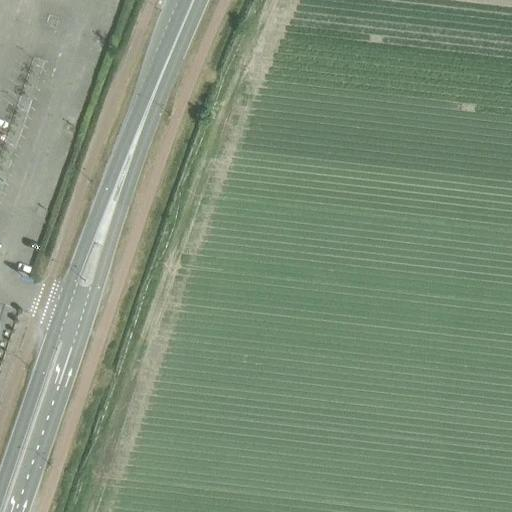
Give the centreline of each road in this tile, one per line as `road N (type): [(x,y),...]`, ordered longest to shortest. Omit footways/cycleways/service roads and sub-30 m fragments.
road 1 (primary): [(22,511),(180,30)]
road 2 (primary): [(180,30),(64,307),(0,499)]
